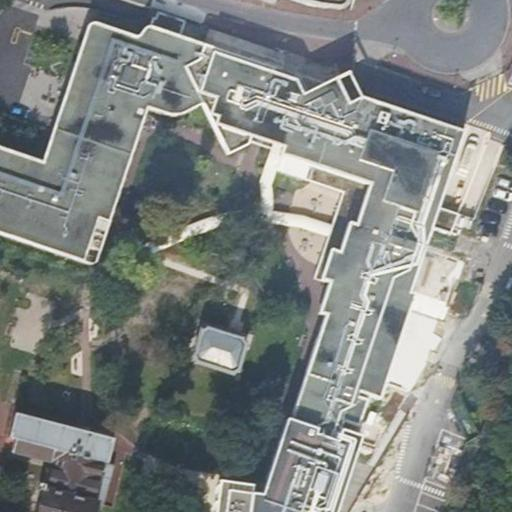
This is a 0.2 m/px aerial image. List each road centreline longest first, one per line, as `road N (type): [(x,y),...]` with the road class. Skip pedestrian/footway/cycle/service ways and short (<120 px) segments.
road 1 (residential): [(178,0),(321,30),(413,21)]
road 2 (residential): [(413,21),(434,48),(458,51),(484,31),(485,0)]
